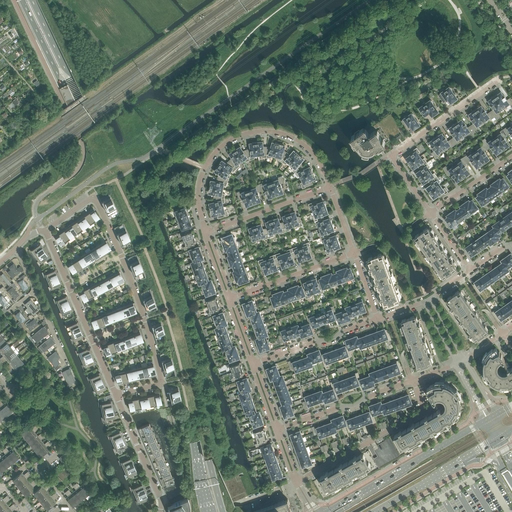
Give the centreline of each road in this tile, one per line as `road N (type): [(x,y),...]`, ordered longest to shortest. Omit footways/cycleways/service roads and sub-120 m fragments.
road 1 (primary): [(222,511),(171,306),(31,0)]
road 2 (primary): [(21,0),(161,307),(207,511)]
road 3 (residential): [(44,230),(95,199),(162,384)]
road 4 (track): [(223,0),(17,147)]
road 5 (residential): [(430,213),(390,156),(498,78)]
road 6 (secondary): [(486,419),(327,511)]
road 7 (residential): [(298,480),(420,412),(412,380)]
road 8 (residential): [(329,186),(306,147),(268,131),(236,136),(204,167)]
road 9 (residential): [(279,429),(412,380)]
road 10 (secondary): [(374,511),(494,442)]
road 11 (residential): [(231,298),(354,253)]
road 12 (residential): [(206,231),(329,186)]
road 13 (residential): [(255,363),(378,319)]
road 14 (residential): [(115,394),(160,511)]
